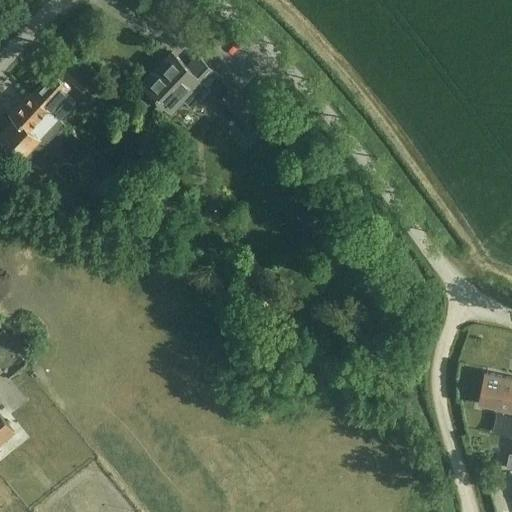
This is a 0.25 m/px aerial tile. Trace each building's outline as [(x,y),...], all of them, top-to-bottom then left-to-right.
[(206,85),(216,73),(198,56),(188,66),(173,51),(163,61),(167,65),(147,86),(173,110),(183,120),(203,98),(193,89),(201,80),(206,85)] [(73,64),(64,74),(83,91),(92,82),(73,64)] [(53,71),(33,93),(66,124),(67,123),(61,118),(76,102),(66,92),(70,87),(53,71)] [(231,87),(217,102),(240,124),(251,134),(264,119),(254,109),(231,87)] [(1,136),(22,156),(30,162),(23,170),(32,179),(44,167),(35,158),(66,124),(33,93),(32,94),(32,93),(12,114),(17,119),(1,136)] [(150,138),(137,151),(147,161),(160,148),(150,138)] [(126,160),(116,170),(127,181),(137,171),(126,160)] [(154,191),(146,203),(157,211),(165,199),(154,191)] [(511,377),(486,372),(480,403),(495,406),(495,409),(511,412),(511,462),(511,468),(511,377)] [(0,444),(15,432),(0,413),(0,444)]
